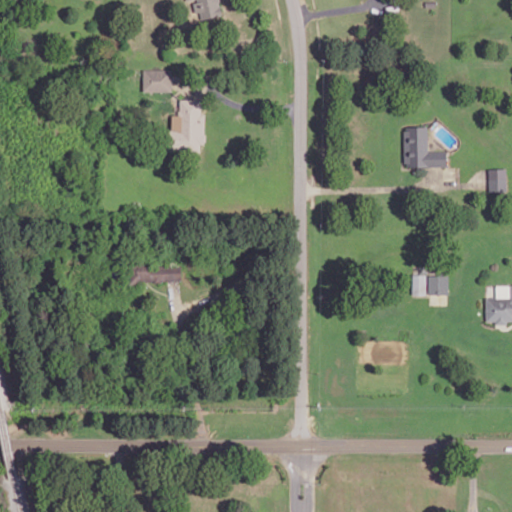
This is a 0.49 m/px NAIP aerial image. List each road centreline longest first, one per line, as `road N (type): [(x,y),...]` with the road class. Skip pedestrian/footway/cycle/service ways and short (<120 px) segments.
road 1 (tertiary): [(0,444),(511,445)]
road 2 (residential): [(294,0),(303,91),(303,462)]
